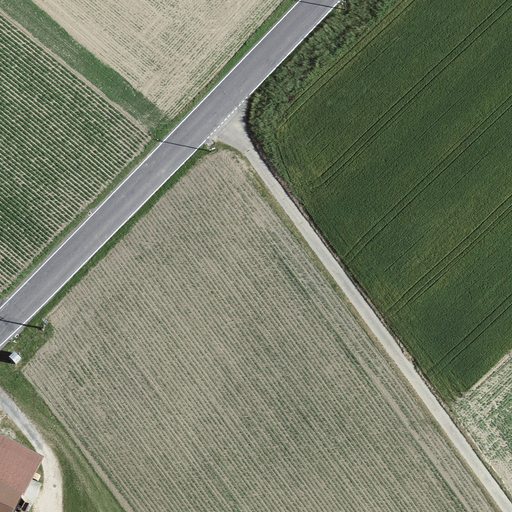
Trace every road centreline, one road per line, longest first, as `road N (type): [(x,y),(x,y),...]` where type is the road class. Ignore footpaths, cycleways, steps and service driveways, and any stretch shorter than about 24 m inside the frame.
road 1 (track): [(218,109),(510,511)]
road 2 (tertiary): [(0,326),(317,0)]
